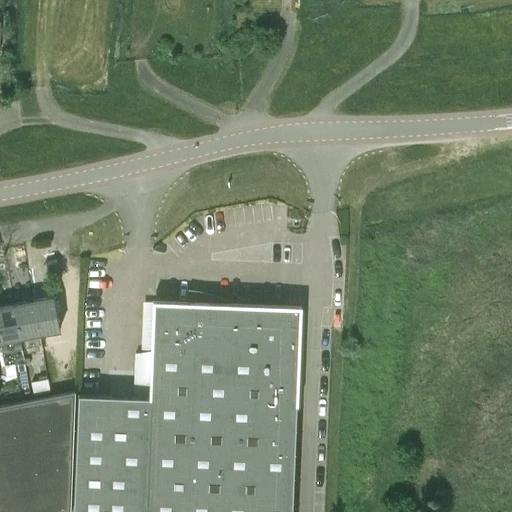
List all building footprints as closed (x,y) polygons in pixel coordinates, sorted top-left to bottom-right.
[(79,394),(74,511),(291,511),(300,307),(229,304),(221,301),(213,299),(207,297),(197,292),(189,288),(188,302),(155,301),(154,338),(153,349),(135,352),(133,396),(79,394)] [(33,298),(39,333),(60,328),(55,303),(53,294),(33,298)] [(12,302),(19,336),(39,333),(33,298),(12,302)] [(0,304),(0,338),(0,340),(2,351),(21,347),(19,336),(12,302),(0,304)] [(71,374),(30,381),(33,393),(73,386),(71,374)] [(0,405),(0,511),(69,511),(74,391),(0,405)]
